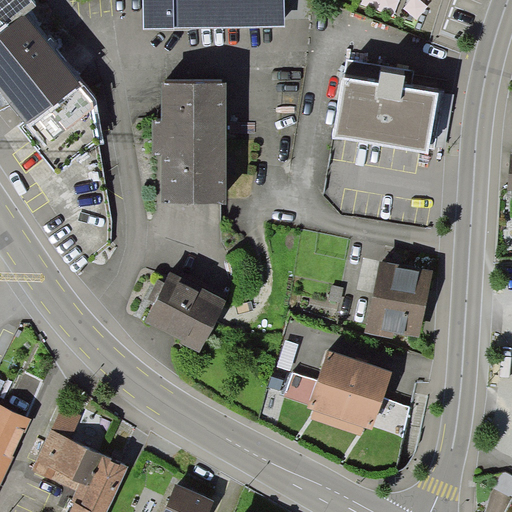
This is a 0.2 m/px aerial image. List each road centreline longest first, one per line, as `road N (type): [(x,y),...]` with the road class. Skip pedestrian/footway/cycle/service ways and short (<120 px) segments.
road 1 (residential): [(432,511),(461,384),(478,102),(507,0)]
road 2 (residential): [(111,28),(136,226),(110,309),(88,341)]
road 3 (primary): [(361,511),(161,404),(88,341)]
road 4 (primary): [(88,341),(0,218)]
road 5 (residential): [(24,462),(88,341)]
